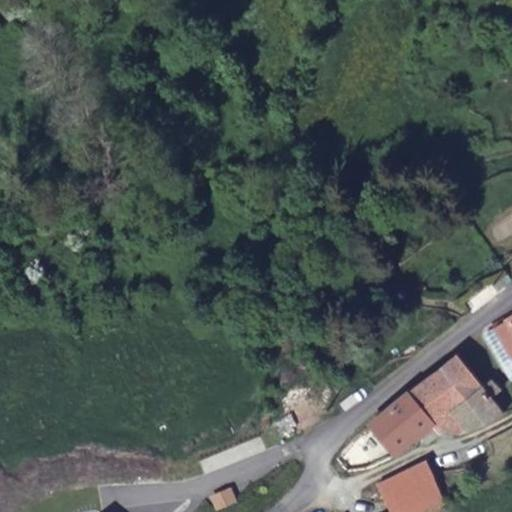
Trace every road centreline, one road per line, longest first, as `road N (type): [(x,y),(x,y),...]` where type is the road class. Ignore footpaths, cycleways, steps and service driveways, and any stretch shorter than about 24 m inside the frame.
road 1 (unclassified): [(286,511),(309,488),(330,439),(360,410),(511,299)]
road 2 (track): [(511,418),(342,488),(309,488)]
